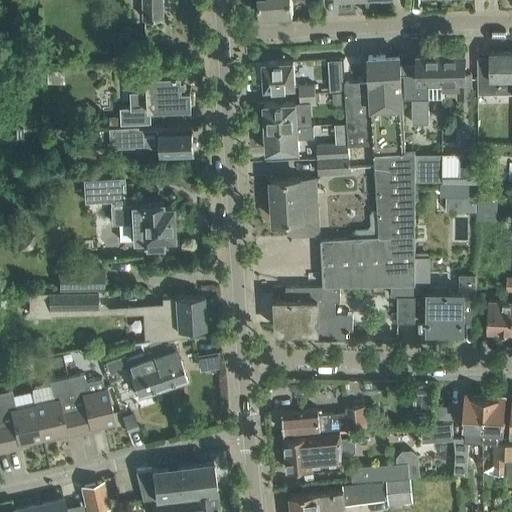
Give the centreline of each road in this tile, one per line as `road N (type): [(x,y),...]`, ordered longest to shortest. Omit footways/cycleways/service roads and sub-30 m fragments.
road 1 (residential): [(220,31),(247,364)]
road 2 (residential): [(511,27),(220,31)]
road 3 (residential): [(511,369),(247,364)]
road 4 (residential): [(0,492),(246,436)]
